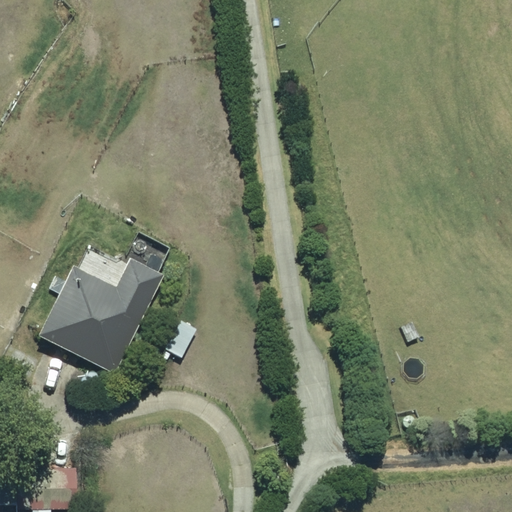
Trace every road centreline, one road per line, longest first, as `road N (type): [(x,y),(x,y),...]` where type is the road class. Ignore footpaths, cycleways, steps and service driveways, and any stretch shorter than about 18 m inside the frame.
road 1 (unknown): [(250,511),(286,453),(292,422),(227,0)]
road 2 (unknown): [(219,511),(213,427),(185,391),(144,386),(39,418)]
